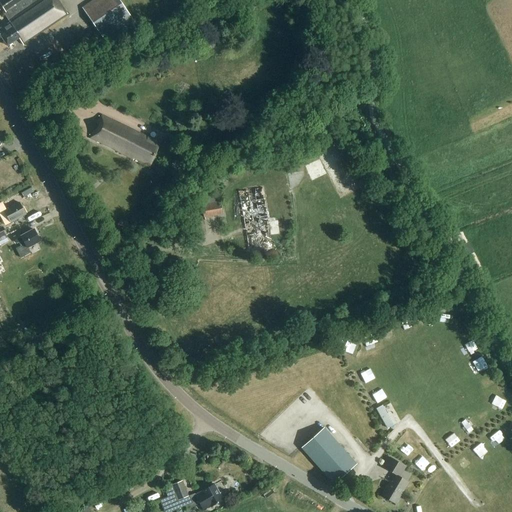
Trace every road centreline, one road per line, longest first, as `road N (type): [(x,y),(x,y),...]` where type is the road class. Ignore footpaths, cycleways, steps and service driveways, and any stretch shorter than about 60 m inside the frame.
road 1 (unclassified): [(206,420),(129,330),(0,93)]
road 2 (unclassified): [(206,420),(179,451),(49,511)]
road 3 (unclassified): [(359,511),(206,420)]
